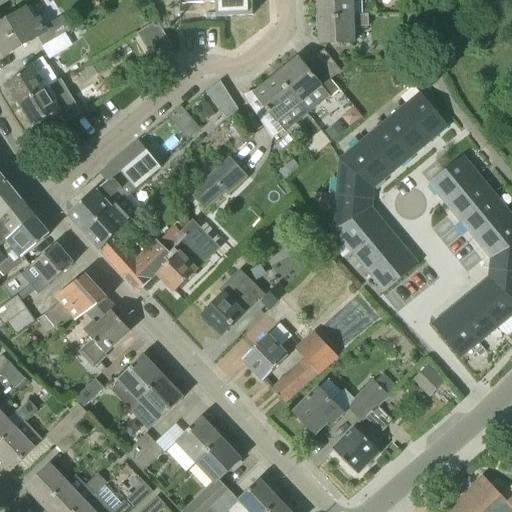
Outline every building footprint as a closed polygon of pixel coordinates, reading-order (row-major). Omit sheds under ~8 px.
[(182,0),(183,4),(216,3),(217,17),(252,15),(251,0),(182,0)] [(355,17),(355,2),(377,1),(376,0),(318,0),(319,17),(353,17),(355,17)] [(65,33),(70,30),(62,16),(42,28),(30,6),(0,24),(0,47),(5,56),(38,36),(43,46),(65,33)] [(356,43),(355,28),(368,27),(368,16),(355,17),(353,17),(319,17),(316,17),(316,23),(319,23),(320,45),(356,43)] [(158,23),(139,35),(154,59),(173,48),(158,23)] [(43,46),(50,59),(73,45),(65,33),(43,46)] [(331,80),(341,72),(324,50),(314,59),(331,80)] [(20,106),(58,83),(43,57),(18,72),(20,76),(7,84),(20,106)] [(331,80),(314,59),(305,66),(300,59),(277,77),(306,113),(328,96),(330,99),(340,91),(331,80)] [(396,73),(400,84),(412,80),(409,70),(396,73)] [(306,113),(277,77),(255,95),(265,108),(256,114),(272,140),(306,113)] [(80,102),(85,111),(106,98),(95,81),(67,98),(58,83),(20,106),(33,128),(46,120),(48,123),(73,108),(72,107),(80,102)] [(239,110),(232,99),(220,82),(206,93),(227,119),(239,110)] [(404,108),(432,142),(449,127),(421,93),(404,108)] [(213,114),(209,105),(201,109),(204,118),(213,114)] [(415,156),(432,142),(404,108),(387,122),(415,156)] [(333,141),(345,131),(338,122),(326,132),(333,141)] [(387,122),(370,136),(397,170),(415,156),(387,122)] [(370,136),(352,150),(380,184),(397,170),(370,136)] [(106,182),(80,205),(68,216),(83,232),(114,208),(117,205),(124,199),(161,169),(138,141),(100,174),(106,182)] [(341,160),(337,196),(373,199),(374,189),(380,184),(352,150),(341,160)] [(443,201),(478,173),(463,156),(429,184),(443,201)] [(248,179),(229,159),(190,194),(206,211),(227,192),(230,195),(248,179)] [(300,168),(295,162),(282,172),(287,178),(300,168)] [(0,220),(23,202),(0,173),(0,220)] [(492,190),(478,173),(443,201),(457,219),(492,190)] [(506,208),(492,190),(457,219),(472,236),(506,208)] [(373,199),(337,196),(333,231),(343,243),(377,215),(372,209),(373,199)] [(83,232),(101,252),(115,238),(137,213),(124,199),(117,205),(114,208),(83,232)] [(0,247),(35,217),(23,202),(0,220),(0,247)] [(511,231),(511,215),(506,208),(472,236),(486,253),(511,231)] [(297,220),(290,210),(279,218),(286,228),(297,220)] [(357,259),(391,231),(377,215),(343,243),(357,259)] [(26,261),(23,257),(50,235),(35,217),(0,247),(0,273),(1,274),(4,277),(26,261)] [(391,231),(357,259),(370,276),(404,248),(391,231)] [(490,269),(511,270),(511,231),(486,253),(491,260),(490,269)] [(125,250),(115,238),(101,252),(111,263),(125,250)] [(196,251),(185,240),(185,239),(176,248),(164,259),(169,263),(157,275),(176,294),(190,280),(191,282),(197,276),(195,274),(208,262),(197,250),(196,251)] [(156,241),(134,261),(120,274),(138,293),(157,275),(169,263),(164,259),(176,248),(167,240),(161,246),(156,241)] [(329,245),(334,252),(340,248),(335,241),(329,245)] [(20,274),(31,287),(35,292),(37,295),(75,264),(58,244),(20,274)] [(419,266),(404,248),(370,276),(385,294),(419,266)] [(511,270),(490,269),(490,279),(483,284),(511,317),(511,316),(511,270)] [(240,271),(224,288),(224,295),(201,318),(221,338),(259,300),(270,311),(288,293),(279,284),(266,296),(240,271)] [(87,315),(107,300),(108,300),(85,275),(54,298),(59,304),(43,315),(55,327),(71,316),(76,322),(87,315)] [(483,284),(467,298),(494,331),(511,317),(483,284)] [(9,322),(26,310),(21,301),(17,296),(0,308),(0,321),(3,326),(9,322)] [(467,298),(450,312),(477,345),(494,331),(467,298)] [(116,310),(107,300),(87,315),(93,322),(83,331),(92,340),(78,353),(93,369),(106,356),(105,355),(131,331),(114,312),(116,310)] [(18,334),(35,322),(26,310),(9,322),(18,334)] [(477,345),(450,312),(433,326),(460,360),(477,345)] [(275,388),(272,390),(284,405),(338,357),(314,332),(295,350),(306,362),(275,388)] [(243,361),(264,382),(267,379),(290,355),(282,347),(270,335),(243,361)] [(483,350),(478,355),(481,358),(487,353),(483,350)] [(3,356),(0,358),(0,375),(12,365),(3,356)] [(137,402),(163,377),(144,357),(118,381),(137,402)] [(429,367),(415,381),(430,397),(444,383),(429,367)] [(138,421),(148,431),(157,423),(158,424),(184,399),(163,377),(137,402),(147,412),(138,421)] [(75,400),(80,405),(84,409),(104,389),(95,380),(75,400)] [(367,418),(378,406),(389,396),(375,382),(356,401),(345,390),(332,402),(319,386),(294,413),(316,435),(329,422),(332,426),(348,409),(362,423),(367,418)] [(25,422),(38,410),(29,401),(17,413),(25,422)] [(80,405),(65,418),(47,436),(55,445),(74,427),(88,414),(84,409),(80,405)] [(382,434),(394,422),(378,406),(367,418),(382,434)] [(0,445),(24,422),(24,421),(17,428),(0,410),(0,445)] [(195,464),(222,439),(203,418),(176,444),(195,464)] [(24,422),(0,445),(0,460),(11,472),(36,448),(35,447),(42,440),(24,422)] [(74,427),(55,445),(64,455),(83,437),(74,427)] [(358,476),(380,453),(356,428),(333,451),(358,476)] [(126,454),(134,463),(155,444),(147,435),(126,454)] [(195,464),(216,485),(220,482),(243,461),(222,439),(195,464)] [(143,473),(164,453),(155,444),(134,463),(143,473)] [(26,488),(44,507),(76,477),(69,483),(51,465),(26,488)] [(76,477),(44,507),(48,511),(77,511),(95,496),(96,495),(107,485),(98,475),(86,486),(76,477)] [(511,511),(511,498),(508,502),(484,477),(445,511),(511,511)] [(135,490),(141,484),(136,478),(129,484),(135,490)] [(228,511),(269,511),(280,502),(261,481),(247,495),(246,493),(240,499),(240,500),(239,501),(240,501),(238,502),(228,511)] [(134,510),(153,493),(145,484),(126,501),(134,510)] [(111,511),(96,495),(95,496),(77,511),(111,511)] [(206,511),(210,509),(198,496),(181,511),(206,511)] [(161,511),(167,507),(158,498),(142,511),(161,511)] [(121,505),(113,511),(132,511),(134,510),(126,501),(121,505)] [(289,511),(280,502),(269,511),(289,511)]
